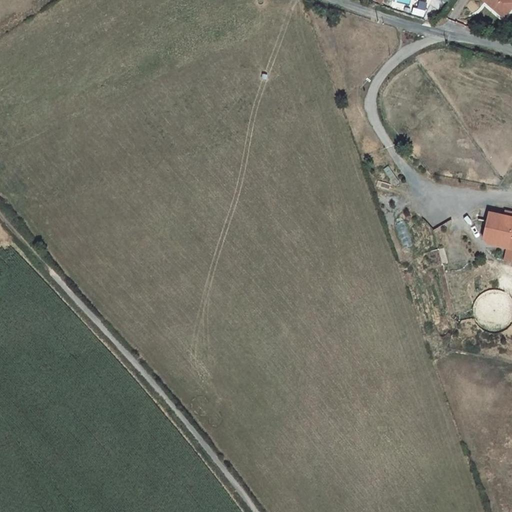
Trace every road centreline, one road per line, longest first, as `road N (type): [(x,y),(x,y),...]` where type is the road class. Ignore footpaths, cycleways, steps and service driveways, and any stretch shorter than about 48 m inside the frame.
road 1 (track): [(0,214),(140,368),(255,511)]
road 2 (unclassified): [(511,50),(334,0)]
